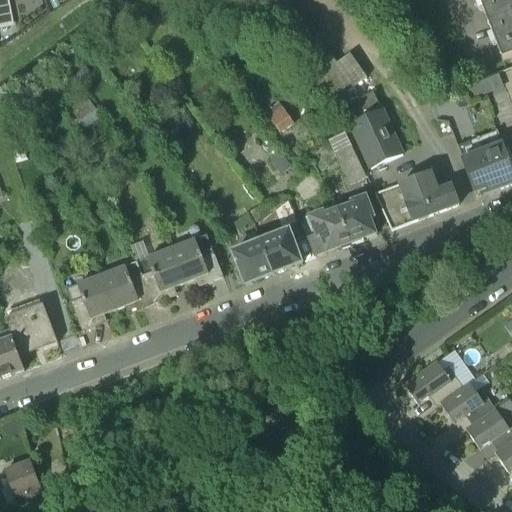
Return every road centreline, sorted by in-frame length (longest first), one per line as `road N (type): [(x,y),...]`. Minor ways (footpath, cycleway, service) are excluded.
road 1 (residential): [(0,402),(511,207)]
road 2 (residential): [(167,511),(359,377)]
road 3 (residential): [(496,511),(391,424),(359,377)]
road 4 (residential): [(359,377),(511,273)]
